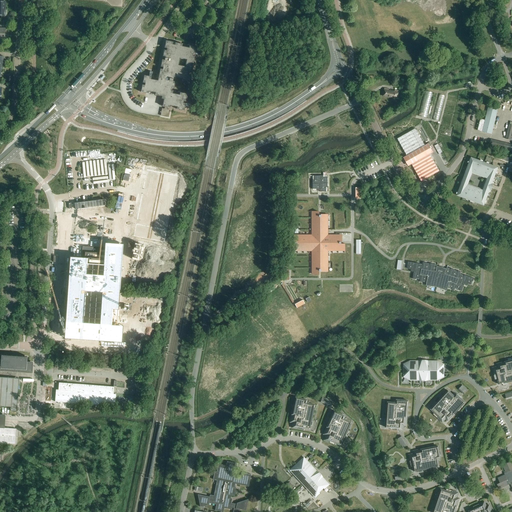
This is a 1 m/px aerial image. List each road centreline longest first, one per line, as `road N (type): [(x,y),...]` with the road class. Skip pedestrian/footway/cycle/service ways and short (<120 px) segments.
road 1 (unclassified): [(192,453),(192,390),(237,158),(361,100)]
road 2 (tertiary): [(126,129),(181,137),(250,125),(295,102),(337,66)]
road 3 (unclassified): [(423,202),(463,152),(486,69),(511,54)]
road 4 (residential): [(35,343),(44,322),(52,213),(42,183)]
road 5 (residential): [(0,132),(13,114),(21,0)]
road 6 (unclassified): [(362,484),(318,445),(278,438),(252,451)]
road 7 (unclassified): [(361,100),(404,183),(423,202)]
